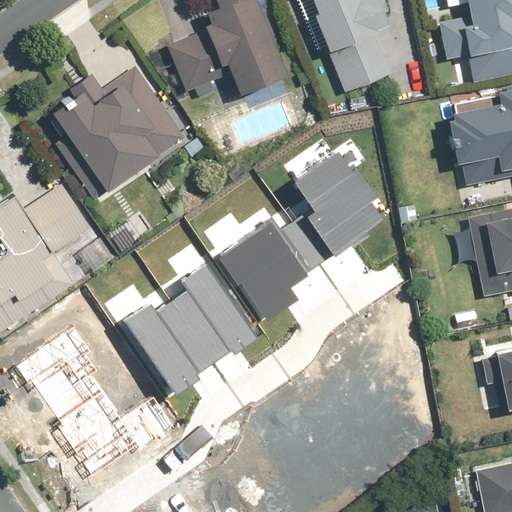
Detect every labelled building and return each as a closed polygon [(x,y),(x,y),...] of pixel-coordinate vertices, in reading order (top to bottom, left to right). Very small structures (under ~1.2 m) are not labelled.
[(257,0),(206,0),(203,1),(213,26),(167,44),(186,92),(221,78),(229,97),(287,73),(257,0)] [(409,62),(391,19),(385,22),(375,0),(304,0),(342,90),(409,62)] [(511,0),(454,0),(457,10),(424,16),(435,65),(461,60),(466,85),(511,75),(511,0)] [(75,91),(43,115),(101,193),(180,136),(129,65),(99,87),(88,73),(71,86),(75,91)] [(511,88),(437,103),(450,165),(458,164),(466,203),(511,193),(511,88)] [(314,215),(294,228),(317,263),(334,252),(338,258),(372,236),(369,231),(384,222),(372,203),(378,199),(355,164),(349,168),(341,155),(294,185),(314,215)] [(1,199),(0,197),(0,332),(115,257),(99,233),(91,238),(57,184),(41,194),(32,179),(1,199)] [(511,212),(462,223),(476,296),(504,290),(507,310),(511,308),(511,212)] [(242,290),(265,325),(300,302),(290,286),(307,275),(304,271),(317,263),(294,228),(281,236),(271,221),(215,258),(237,293),(242,290)] [(260,341),(211,264),(184,281),(189,290),(173,300),(212,363),(228,353),(232,358),(260,341)] [(152,301),(124,318),(173,396),(200,379),(196,373),(212,363),(173,300),(157,310),(152,301)] [(74,327),(17,366),(30,386),(34,383),(60,421),(95,397),(83,379),(95,371),(84,354),(90,350),(74,327)] [(511,348),(508,350),(488,354),(500,414),(511,411),(511,348)] [(95,397),(60,421),(63,425),(57,429),(92,479),(175,424),(155,395),(117,421),(99,395),(95,397)] [(511,443),(506,445),(509,459),(473,466),(481,511),(502,511),(511,510),(511,443)] [(433,511),(431,500),(406,504),(407,511),(433,511)]
